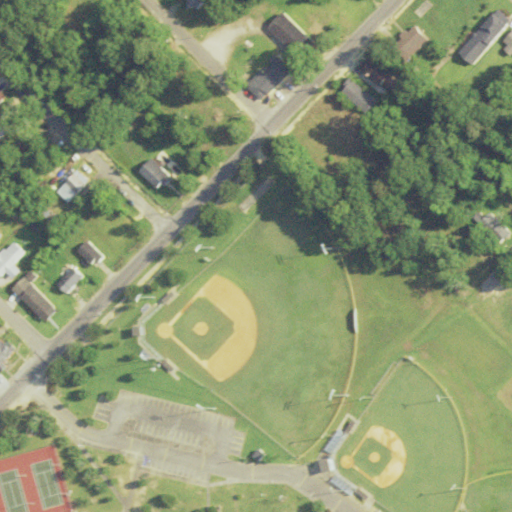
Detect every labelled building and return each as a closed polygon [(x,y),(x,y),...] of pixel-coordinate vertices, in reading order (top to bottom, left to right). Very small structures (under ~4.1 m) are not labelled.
[(206,0),(184,0),(196,11),(206,0)] [(475,65),(511,25),(511,20),(500,10),(461,52),(475,65)] [(268,28),(300,60),(316,45),(284,13),(268,28)] [(392,43),(405,61),(430,43),(417,25),(392,43)] [(383,88),(395,76),(375,55),(362,67),(383,88)] [(253,94),(281,94),(280,79),(291,79),(290,59),(269,60),(269,77),(253,77),(253,94)] [(0,129),(16,114),(8,105),(0,112),(0,129)] [(8,139),(18,150),(36,132),(26,121),(8,139)] [(160,193),(174,179),(155,159),(140,173),(160,193)] [(89,182),(77,171),(56,192),(68,204),(89,182)] [(502,245),(511,235),(511,234),(485,207),(474,218),(502,245)] [(8,280),(16,272),(10,265),(22,252),(11,241),(0,252),(0,275),(2,273),(8,280)] [(75,252),(90,266),(100,256),(86,241),(75,252)] [(54,275),(59,279),(54,285),(65,296),(83,278),(68,262),(54,275)] [(8,290),(42,323),(55,310),(21,277),(8,290)]
